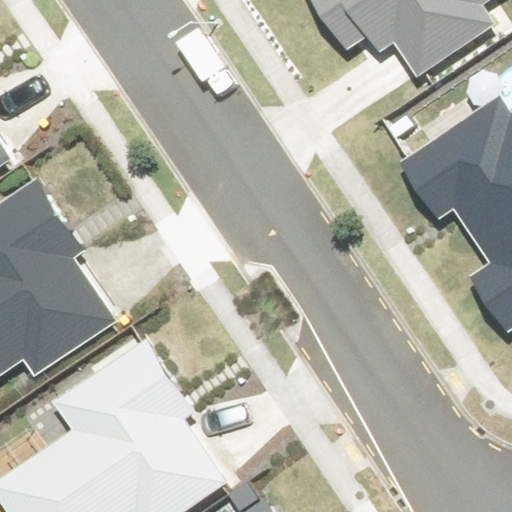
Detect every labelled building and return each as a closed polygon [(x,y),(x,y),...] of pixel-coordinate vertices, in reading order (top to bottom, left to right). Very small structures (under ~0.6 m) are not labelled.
[(316,0),(353,58),(389,35),(417,78),(494,30),(481,11),(498,0),(316,0)] [(511,122),(503,109),(406,170),(444,228),(464,216),(499,271),(479,284),(511,336),(511,122)] [(0,175),(20,162),(0,131),(0,175)] [(0,381),(37,357),(47,374),(118,329),(71,256),(81,250),(44,194),(0,221),(0,381)] [(206,511),(240,492),(156,351),(63,407),(83,440),(0,489),(0,497),(8,511),(206,511)] [(266,511),(261,502),(245,511),(266,511)]
